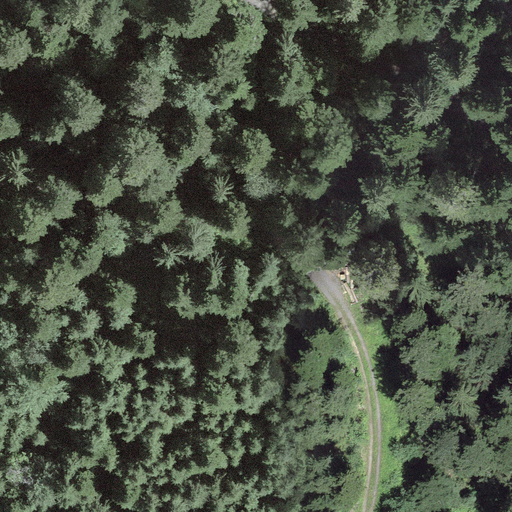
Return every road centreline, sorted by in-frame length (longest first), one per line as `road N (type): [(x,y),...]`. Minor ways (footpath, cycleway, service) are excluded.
road 1 (track): [(0,187),(239,228),(303,256),(326,281),(361,352),(377,446),(367,511)]
road 2 (track): [(0,308),(145,262),(282,242)]
road 3 (track): [(266,0),(511,137)]
